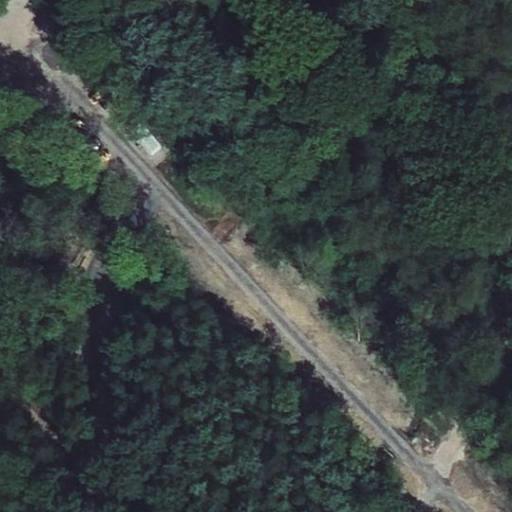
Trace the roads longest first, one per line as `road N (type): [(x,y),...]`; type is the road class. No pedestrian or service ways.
road 1 (track): [(463,511),(92,122),(0,7)]
road 2 (track): [(125,511),(0,379)]
